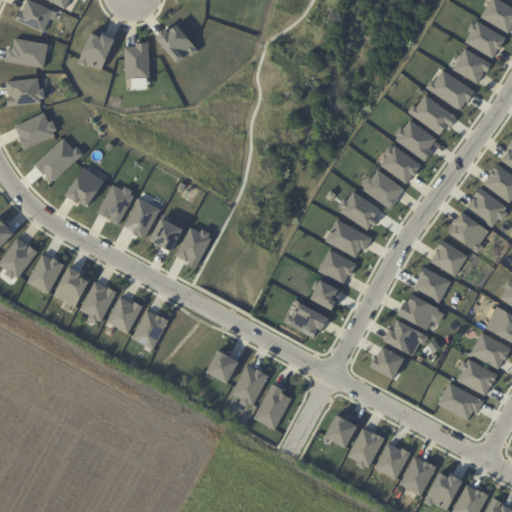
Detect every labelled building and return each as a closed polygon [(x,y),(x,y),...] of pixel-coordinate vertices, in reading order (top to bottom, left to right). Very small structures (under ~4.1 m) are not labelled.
[(25,0),(28,0),(56,13),(53,20),(49,18),(42,33),(13,20),(18,11),(21,12),(25,0)] [(69,0),(64,10),(46,0),(69,0)] [(490,0),(499,0),(511,7),(511,29),(509,35),(480,17),(490,0)] [(477,21),(505,38),(498,52),(496,51),(492,59),(464,42),(469,32),(467,31),(471,22),(475,24),(477,21)] [(168,30),(176,24),(198,51),(190,57),(188,54),(176,63),(154,37),(166,28),(168,30)] [(89,32),(99,37),(101,34),(114,40),(100,71),(86,64),(85,68),(75,64),(89,32)] [(14,38),(47,44),(43,69),(4,62),(7,48),(11,49),(14,38)] [(134,42),(148,41),(149,80),(125,81),(123,47),(135,47),(134,42)] [(464,48),(491,64),(486,73),(484,72),(477,85),(452,69),(464,48)] [(442,70),(474,91),(466,103),(465,102),(460,111),(425,88),(430,80),(433,82),(442,70)] [(5,82),(37,78),(38,89),(43,89),(43,98),(40,99),(40,103),(7,107),(5,82)] [(425,95),(456,117),(449,128),(446,126),(439,135),(407,112),(413,105),(416,107),(425,95)] [(14,126),(43,113),(48,122),(51,121),(56,130),(52,132),(54,135),(23,150),(14,126)] [(409,120),(436,139),(429,149),(432,151),(424,162),(394,140),(397,137),(394,135),(400,127),(402,128),(409,120)] [(63,138),(73,149),(76,147),(82,154),(50,181),(44,174),(42,175),(33,165),(63,138)] [(511,168),(500,159),(511,142),(511,168)] [(388,146),(391,148),(393,145),(421,166),(414,176),(412,175),(405,185),(379,165),(386,156),(383,154),(388,146)] [(496,164),(511,174),(511,198),(509,203),(482,184),(496,164)] [(83,167),(103,181),(85,208),(76,201),(75,203),(64,195),(83,167)] [(377,169),(403,189),(389,210),(362,190),(365,187),(362,184),(368,177),(371,179),(377,169)] [(112,184),(121,189),(123,186),(132,191),(130,194),(133,196),(118,226),(109,221),(110,218),(97,211),(112,184)] [(479,187),(506,207),(504,210),(507,213),(501,221),(498,219),(492,228),(464,207),(479,187)] [(352,191),(380,209),(374,219),(376,220),(373,225),(371,224),(367,231),(339,212),(352,191)] [(137,198),(159,209),(144,239),(132,233),(133,231),(123,226),(137,198)] [(461,212),(488,231),(480,244),(482,246),(477,253),(449,233),(455,225),(453,223),(461,212)] [(160,218),(182,229),(170,251),(148,240),(160,218)] [(336,219),(371,238),(365,250),(361,248),(356,259),(324,241),(336,219)] [(0,220),(13,233),(0,245),(0,220)] [(199,232),(201,229),(209,233),(208,236),(210,238),(194,268),(187,264),(188,262),(175,256),(190,227),(199,232)] [(0,260),(17,238),(37,252),(17,279),(13,276),(11,279),(4,274),(6,271),(0,266),(0,260)] [(441,240),(467,256),(454,277),(430,261),(438,249),(436,248),(441,240)] [(329,249),(356,264),(351,274),(349,272),(343,284),(317,271),(329,249)] [(42,254),(63,265),(47,294),(26,282),(42,254)] [(68,266),(81,273),(79,276),(88,281),(74,307),(52,296),(68,266)] [(423,267),(450,281),(439,303),(413,289),(419,276),(418,275),(423,267)] [(508,279),(511,281),(511,278),(511,307),(500,300),(506,290),(502,287),(508,279)] [(320,280),(342,291),(331,311),(309,299),(320,280)] [(94,281),(115,292),(100,322),(97,320),(95,324),(86,319),(88,316),(78,310),(94,281)] [(412,294),(438,309),(437,310),(443,314),(438,325),(431,321),(426,331),(396,315),(403,301),(407,303),(412,294)] [(119,297),(132,303),(133,302),(142,307),(127,334),(105,322),(119,297)] [(283,322),(313,338),(318,328),(321,330),(328,318),(297,301),(293,311),(290,309),(283,322)] [(490,307),(494,309),(496,307),(511,315),(511,342),(484,328),(490,317),(486,315),(490,307)] [(146,310),(168,321),(152,351),(130,339),(146,310)] [(397,320),(427,337),(423,345),(419,343),(412,357),(382,341),(389,328),(393,330),(397,320)] [(481,332),(511,348),(505,361),(503,360),(498,370),(470,354),(481,332)] [(382,346),(404,358),(393,380),(370,367),(382,346)] [(216,350),(238,362),(226,384),(204,373),(216,350)] [(462,360),(466,362),(467,359),(497,375),(485,396),(456,380),(461,370),(458,369),(462,360)] [(246,365),(255,370),(256,369),(269,375),(252,406),(248,404),(247,407),(238,403),(240,400),(230,394),(246,365)] [(449,382),(483,401),(477,413),(473,411),(468,421),(436,404),(449,382)] [(271,383),(283,390),(281,392),(292,398),(274,430),(252,419),(271,383)] [(336,414),(357,426),(345,448),(323,437),(336,414)] [(362,428),(384,439),(368,468),(365,467),(363,470),(354,465),(356,461),(346,456),(362,428)] [(387,443),(400,450),(401,448),(410,453),(395,480),(373,468),(387,443)] [(414,456),(436,468),(420,497),(398,484),(414,456)] [(439,472),(448,477),(450,474),(463,481),(446,510),(433,503),(431,507),(422,502),(439,472)] [(450,511),(466,484),(488,495),(478,511),(450,511)] [(484,511),(492,498),(511,508),(511,511),(484,511)]
